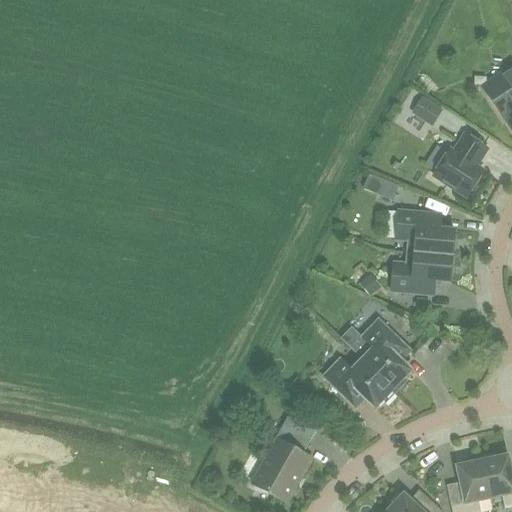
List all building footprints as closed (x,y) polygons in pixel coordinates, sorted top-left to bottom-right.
[(511,67),(482,88),(503,118),(505,117),(511,127),(511,67)] [(421,98),(411,114),(432,128),(442,111),(421,98)] [(476,160),(479,162),(487,149),(465,135),(457,148),(453,146),(434,176),(467,197),(484,172),(473,165),(476,160)] [(388,182),(382,197),(392,201),(398,186),(388,182)] [(407,240),(406,252),(453,256),(455,231),(440,229),(441,215),(398,211),(396,239),(407,240)] [(453,256),(406,252),(405,265),(394,263),(391,291),(434,295),(435,281),(450,283),(453,256)] [(359,283),(369,295),(380,286),(370,274),(359,283)] [(413,351),(403,342),(389,328),(378,318),(361,336),(371,345),(359,356),(368,365),(396,392),(407,381),(404,378),(411,371),(402,362),(413,351)] [(438,367),(456,349),(446,339),(428,356),(438,367)] [(396,392),(368,365),(359,356),(348,368),(339,359),(321,377),(332,387),(346,401),(356,410),(366,399),(375,408),(382,401),(385,404),(396,392)] [(253,485),(287,504),(312,459),(303,454),(316,432),(289,416),(281,430),(275,440),(277,441),(253,485)] [(482,457),(491,498),(502,496),(505,508),(511,506),(511,472),(508,456),(500,455),(483,457),(482,457)] [(481,511),(479,500),(491,498),(482,457),(468,462),(458,467),(462,490),(449,493),(452,511),(481,511)] [(33,511),(49,511),(49,485),(24,484),(24,498),(0,497),(0,511),(24,511),(25,509),(34,509),(33,511)] [(392,507),(387,511),(441,511),(418,491),(409,501),(403,495),(402,497),(397,496),(391,502),(392,507)]
